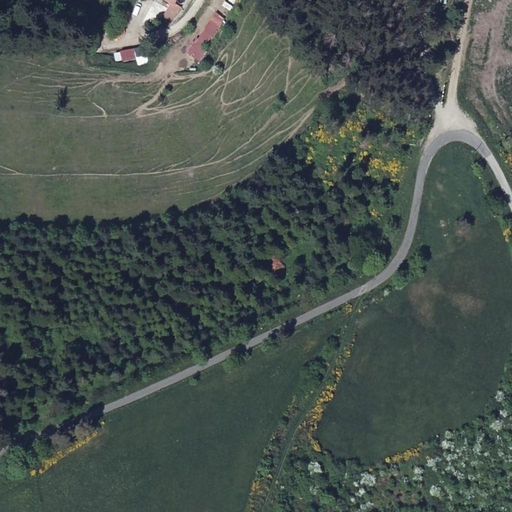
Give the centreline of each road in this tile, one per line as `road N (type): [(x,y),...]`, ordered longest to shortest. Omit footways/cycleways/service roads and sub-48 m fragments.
road 1 (unclassified): [(0,452),(381,279),(401,257),(424,161),(439,139),(465,136),(482,146),(511,203)]
road 2 (track): [(451,134),(471,0)]
road 3 (track): [(148,0),(135,27),(145,41),(167,36),(200,0)]
